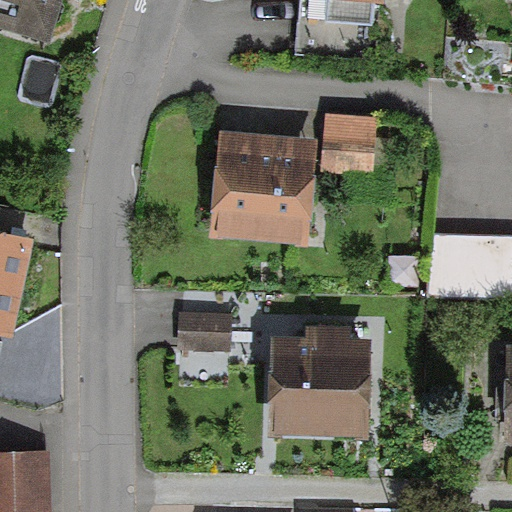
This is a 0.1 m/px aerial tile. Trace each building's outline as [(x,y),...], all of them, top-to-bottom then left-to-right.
[(0,0),(0,17),(75,37),(84,0),(0,0)] [(365,125),(318,125),(318,168),(364,169),(365,125)] [(302,156),(219,149),(212,236),(295,243),(302,156)] [(0,333),(34,341),(60,228),(0,214),(0,333)] [(511,235),(450,233),(448,293),(511,295),(511,235)] [(221,320),(174,319),(173,348),(220,350),(221,320)] [(361,353),(274,350),(272,429),(358,432),(361,353)] [(59,511),(61,455),(0,453),(0,511),(59,511)]
